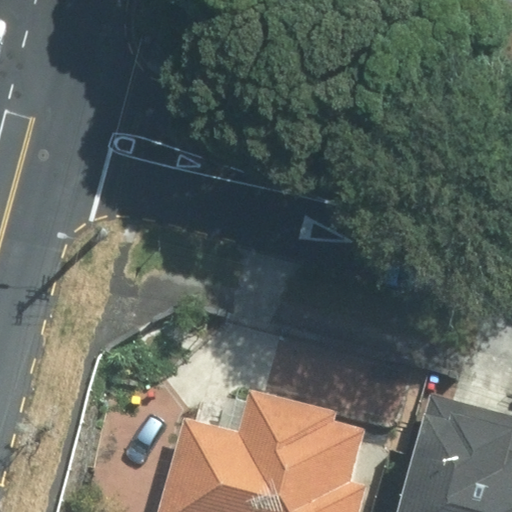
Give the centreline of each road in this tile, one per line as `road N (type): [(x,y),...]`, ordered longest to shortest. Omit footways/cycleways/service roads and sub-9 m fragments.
road 1 (residential): [(20,118),(511,244)]
road 2 (secondary): [(55,0),(20,118)]
